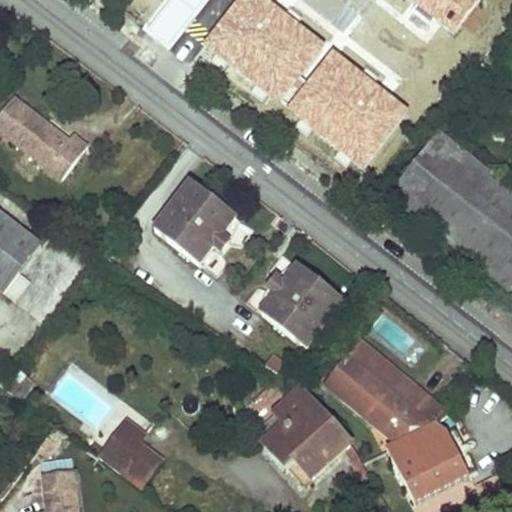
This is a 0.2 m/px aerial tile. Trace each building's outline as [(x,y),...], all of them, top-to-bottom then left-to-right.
[(270,0),(235,0),(203,41),(279,100),(325,42),(270,0)] [(417,0),(456,30),(479,0),(417,0)] [(331,48),(286,106),(362,165),(408,107),(331,48)] [(0,134),(63,184),(89,150),(74,139),(69,144),(14,102),(0,119),(0,134)] [(511,288),(511,192),(463,153),(478,134),(456,117),(390,200),(508,293),(511,288)] [(235,222),(190,187),(153,233),(199,269),(213,250),(208,247),(216,237),(221,240),(235,222)] [(0,293),(7,299),(43,251),(0,217),(0,293)] [(340,301),(294,266),(280,284),(285,288),(277,298),(273,294),(258,313),(304,348),(340,301)] [(363,340),(350,356),(403,401),(413,391),(446,418),(451,412),(363,340)] [(350,356),(328,385),(399,445),(440,424),(446,418),(413,391),(403,401),(350,356)] [(288,470),(293,466),(297,463),(314,480),(353,447),(303,392),(277,414),(285,424),(264,444),(288,470)] [(153,438),(131,422),(103,459),(146,492),(165,468),(143,451),(153,438)] [(399,445),(389,450),(419,503),(474,475),(470,469),(477,466),(467,446),(461,449),(451,433),(440,424),(399,445)] [(480,486),(485,497),(507,486),(502,474),(480,486)] [(79,511),(77,481),(47,483),(49,511),(79,511)]
